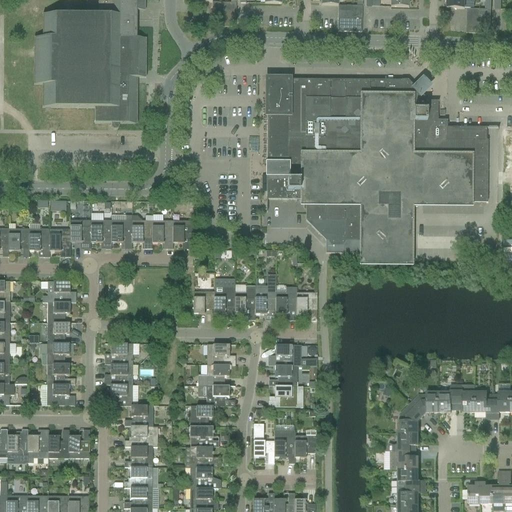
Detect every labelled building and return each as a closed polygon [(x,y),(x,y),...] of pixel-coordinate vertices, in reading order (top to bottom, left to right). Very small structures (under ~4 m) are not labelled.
[(97,0),(98,17),(119,17),(118,39),(136,39),(136,29),(136,17),(136,12),(144,12),(144,7),(143,0),(97,0)] [(408,9),(407,0),(390,0),(390,8),(408,9)] [(446,0),(447,10),(448,10),(449,10),(463,10),(467,10),(470,10),(470,0),(446,0)] [(33,85),(33,86),(43,86),(43,108),(41,108),(41,109),(44,109),(50,109),(54,109),(56,109),(56,110),(58,110),(58,109),(94,109),(94,125),(104,125),(107,125),(111,125),(111,127),(111,128),(111,129),(112,130),(113,131),(114,131),(115,131),(116,131),(116,130),(117,130),(117,129),(118,129),(118,128),(118,127),(118,125),(135,125),(136,84),(136,79),(146,79),(146,72),(146,63),(144,63),(144,60),(145,40),(136,39),(118,39),(119,17),(98,17),(86,16),(42,16),(42,17),(43,17),(43,39),(34,39),(34,40),(35,40),(34,62),(33,62),(33,63),(34,63),(34,85),(33,85)] [(361,34),(361,23),(361,20),(349,19),(337,19),(337,33),(361,34)] [(267,174),(266,174),(266,176),(266,201),(286,201),(287,201),(295,201),(296,201),(297,201),(305,201),(305,215),(305,221),(305,222),(309,226),(321,238),(322,239),(325,242),(325,244),(325,255),(343,255),(364,255),(364,258),(364,262),(406,262),(406,261),(406,249),(406,242),(406,208),(406,203),(417,203),(423,203),(424,203),(483,203),(486,203),(486,142),(486,130),(486,129),(462,129),(458,129),(455,129),(454,129),(447,129),(447,121),(437,121),(437,103),(438,103),(438,102),(416,102),(422,97),(421,96),(420,96),(417,92),(413,89),(414,89),(414,88),(413,87),(407,81),(401,81),(401,82),(356,81),(305,81),(297,81),(289,81),(289,80),(268,80),(266,80),(266,82),(266,116),(266,167),(267,167),(267,171),(267,174)] [(421,80),(414,88),(414,89),(413,89),(417,92),(420,96),(421,96),(429,87),(425,83),(421,80)] [(110,222),(110,245),(111,245),(123,245),(124,245),(124,251),(131,251),(131,245),(131,218),(131,217),(125,217),(125,222),(110,222)] [(136,218),(131,218),(131,245),(145,245),(145,251),(151,251),(151,222),(145,222),(140,222),(140,221),(136,218)] [(69,222),(69,231),(70,231),(70,244),(70,259),(70,244),(84,244),(84,251),(90,251),(90,222),(69,222)] [(90,222),(90,251),(90,245),(100,245),(105,245),(105,251),(110,251),(110,250),(110,222),(90,222)] [(172,223),(151,222),(151,251),(152,251),(152,245),(166,245),(166,251),(172,251),(172,245),(172,223)] [(193,223),(172,223),(172,245),(186,245),(186,251),(193,251),(193,223)] [(15,231),(15,225),(8,225),(8,230),(8,248),(8,253),(20,253),(20,252),(19,252),(19,248),(22,248),(22,249),(23,251),(28,251),(28,248),(28,231),(15,231)] [(28,231),(28,248),(28,251),(28,253),(43,253),(43,259),(49,259),(49,231),(28,231)] [(70,259),(70,244),(70,231),(69,231),(49,231),(49,259),(49,253),(63,253),(63,259),(70,259)] [(417,260),(452,261),(452,234),(417,234),(417,260)] [(254,288),(254,316),(269,316),(269,322),(275,322),(275,316),(275,294),(275,288),(275,276),(266,276),(266,288),(265,288),(255,288),(254,288)] [(0,303),(9,304),(9,293),(9,283),(0,283),(0,303)] [(42,303),(42,305),(47,305),(47,304),(69,305),(69,304),(75,304),(75,298),(69,297),(69,294),(69,284),(47,284),(47,294),(47,298),(45,298),(42,301),(42,303)] [(234,322),(234,316),(234,294),(234,289),(213,288),(213,293),(213,311),(213,316),(225,316),(225,315),(224,315),(224,311),(227,311),(227,322),(234,322)] [(254,316),(254,288),(245,288),(245,294),(234,294),(234,316),(248,316),(248,322),(254,322),(254,316)] [(295,322),(295,317),(296,294),(296,289),(285,289),(285,294),(275,294),(275,316),(289,317),(289,323),(296,323),(296,322),(295,322)] [(213,311),(213,293),(193,293),(192,316),(204,316),(204,315),(203,315),(203,311),(213,311)] [(316,323),(316,294),(296,294),(295,317),(310,317),(310,323),(316,323)] [(0,324),(9,325),(9,304),(0,303),(0,324)] [(69,316),(69,305),(47,304),(47,305),(47,325),(69,325),(64,325),(64,316),(69,316)] [(0,345),(9,345),(9,325),(0,324),(0,345)] [(69,337),(69,325),(47,325),(46,346),(64,346),(64,345),(64,337),(69,337)] [(0,365),(8,366),(9,345),(0,345),(0,365)] [(39,345),(39,356),(46,356),(46,366),(64,366),(64,357),(69,357),(69,345),(64,345),(64,346),(46,346),(39,345)] [(132,367),(132,356),(132,346),(110,346),(110,358),(110,357),(114,357),(114,366),(110,366),(132,367)] [(206,356),(206,367),(229,367),(235,367),(235,361),(229,361),(229,358),(229,347),(206,346),(206,356)] [(296,368),(300,368),(300,347),(274,347),(274,362),(268,361),(268,368),(274,368),(296,368)] [(9,366),(8,366),(0,365),(0,386),(9,386),(9,366)] [(69,378),(69,366),(64,366),(46,366),(46,387),(68,387),(75,387),(75,380),(64,380),(64,378),(69,378)] [(132,387),(132,367),(110,366),(109,381),(104,381),(103,387),(104,387),(109,387),(132,387)] [(197,381),(197,388),(224,388),(224,379),(228,379),(229,367),(206,367),(206,377),(204,377),(204,378),(198,382),(198,381),(197,381)] [(296,389),(296,368),(274,368),(274,379),(279,379),(279,382),(268,382),(268,388),(274,388),(296,389)] [(492,396),(492,421),(498,421),(498,414),(510,414),(510,392),(510,385),(499,385),(499,393),(499,396),(492,396)] [(0,407),(8,407),(9,407),(9,397),(13,397),(13,386),(9,386),(0,386),(0,407)] [(74,407),(74,401),(68,401),(68,387),(46,387),(46,407),(74,407)] [(132,407),(132,387),(109,387),(109,401),(103,401),(103,407),(130,408),(130,407),(132,407)] [(456,412),(456,387),(450,387),(450,394),(440,394),(440,392),(438,392),(438,414),(451,414),(451,412),(456,412)] [(474,414),(474,392),(474,387),(456,387),(456,412),(462,412),(462,414),(474,414)] [(197,388),(197,396),(200,399),(206,399),(206,408),(212,408),(212,409),(224,409),(224,400),(228,400),(228,388),(224,388),(197,388)] [(268,402),(268,409),(278,409),(296,409),(296,395),(296,389),(274,388),(274,403),(268,402)] [(389,398),(391,391),(385,389),(382,396),(389,398)] [(422,419),(426,414),(438,414),(438,392),(436,392),(436,394),(426,394),(426,397),(419,397),(409,406),(422,419)] [(477,394),(477,392),(474,392),(474,414),(486,414),(486,421),(492,421),(492,396),(487,396),(487,394),(477,394)] [(396,435),(418,435),(418,423),(422,419),(409,406),(400,415),(400,422),(398,422),(398,433),(396,433),(396,435)] [(152,428),(152,407),(132,407),(130,407),(130,408),(130,419),(134,419),(134,422),(124,422),(124,428),(130,428),(152,428)] [(189,428),(189,429),(212,429),(207,429),(207,420),(212,420),(212,409),(212,408),(206,408),(190,408),(190,428),(189,428)] [(253,443),(253,460),(265,460),(265,459),(265,455),(267,455),(267,459),(267,466),(273,466),(273,460),(273,443),(263,443),(263,426),(253,426),(253,441),(259,441),(259,443),(253,443)] [(130,428),(130,442),(124,442),(123,449),(130,449),(152,449),(157,449),(157,428),(152,428),(130,428)] [(189,439),(189,449),(212,450),(212,449),(218,449),(217,449),(217,443),(212,443),(212,435),(213,435),(213,433),(212,433),(212,429),(189,429),(188,439),(189,439)] [(6,438),(6,460),(19,460),(19,465),(25,465),(27,465),(27,460),(27,438),(27,432),(21,432),(21,438),(18,438),(6,438)] [(27,460),(27,465),(33,465),(33,460),(48,460),(48,438),(48,432),(47,432),(41,432),(41,438),(39,438),(27,438),(27,460)] [(68,432),(62,432),(62,443),(58,443),(58,439),(59,439),(59,438),(48,438),(48,460),(68,460),(68,438),(68,432)] [(89,460),(89,432),(82,432),(83,432),(83,442),(79,442),(79,438),(80,438),(68,438),(68,460),(89,460)] [(273,438),(273,443),(273,460),(288,460),(288,466),(294,466),(294,460),(294,438),(294,432),(293,432),(275,432),(273,432),(273,438)] [(388,445),(385,453),(391,453),(415,453),(415,447),(418,447),(418,435),(396,435),(396,437),(398,437),(398,447),(393,447),(388,445)] [(315,455),(315,438),(294,438),(294,460),(306,460),(306,455),(315,455)] [(152,469),(152,449),(130,449),(130,461),(134,461),(134,469),(152,469)] [(184,458),(184,470),(189,470),(212,470),(217,470),(218,470),(218,463),(214,463),(214,460),(212,460),(212,456),(213,456),(213,454),(212,454),(212,450),(189,449),(189,458),(184,458)] [(391,471),(396,471),(418,471),(418,459),(415,459),(415,453),(391,453),(391,471)] [(123,485),(123,490),(129,490),(152,490),(152,488),(152,469),(134,469),(129,469),(129,481),(129,485),(123,485)] [(217,491),(218,484),(212,484),(212,470),(189,470),(189,490),(211,491),(217,491)] [(392,489),(400,489),(425,489),(425,483),(418,483),(418,471),(396,471),(396,473),(398,473),(398,483),(394,483),(392,485),(392,489)] [(491,511),(503,511),(504,506),(504,473),(498,473),(498,488),(491,488),(491,506),(492,506),(492,510),(491,511)] [(511,511),(511,487),(510,488),(510,473),(504,473),(504,506),(503,511),(511,511)] [(480,506),(480,484),(475,484),(475,488),(468,488),(468,492),(468,501),(468,506),(480,506)] [(485,488),(485,484),(480,484),(480,506),(491,506),(491,488),(485,488)] [(425,495),(425,489),(400,489),(392,489),(392,494),(393,495),(398,495),(398,504),(396,504),(396,507),(418,507),(418,495),(425,495)] [(152,510),(152,490),(129,490),(129,502),(134,502),(134,504),(123,504),(123,510),(129,510),(152,510)] [(189,490),(189,511),(211,511),(214,511),(217,511),(217,505),(213,505),(211,505),(211,502),(211,491),(189,490)] [(252,501),(252,511),(273,511),(273,501),(273,495),(267,495),(267,501),(252,501)] [(293,511),(294,501),(294,495),(287,495),(287,506),(285,506),(285,501),(273,501),(273,511),(293,511)] [(6,498),(5,511),(26,511),(27,498),(26,498),(6,498)] [(47,511),(47,498),(27,498),(26,511),(47,511)] [(67,511),(68,498),(47,498),(47,511),(67,511)] [(88,511),(89,498),(68,498),(67,511),(88,511)] [(314,511),(314,506),(305,506),(305,501),(294,501),(293,511),(314,511)]
